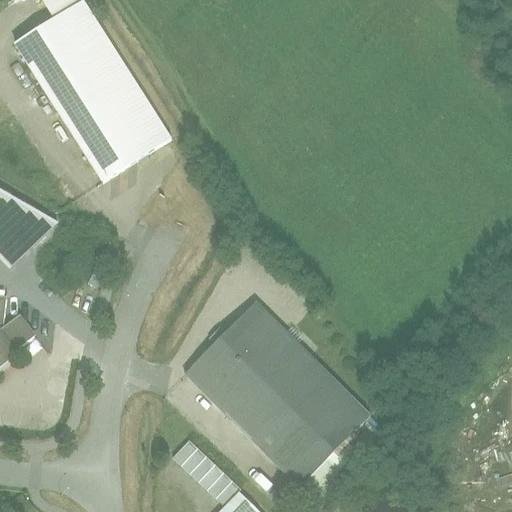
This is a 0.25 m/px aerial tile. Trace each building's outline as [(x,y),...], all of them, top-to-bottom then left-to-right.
[(63,26),(23,51),(106,188),(169,149),(78,0),(55,0),(50,3),(63,26)] [(0,194),(0,258),(14,273),(63,228),(0,194)] [(7,302),(0,300),(0,371),(39,342),(18,321),(4,332),(7,302)] [(251,313),(183,383),(290,488),(358,418),(251,313)] [(225,510),(223,511),(260,511),(190,443),(173,459),(225,510)]
